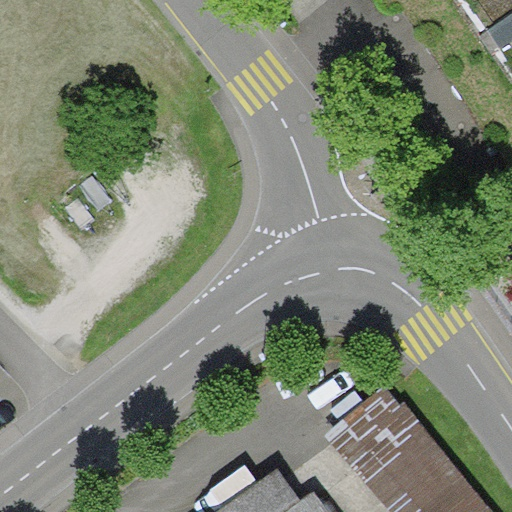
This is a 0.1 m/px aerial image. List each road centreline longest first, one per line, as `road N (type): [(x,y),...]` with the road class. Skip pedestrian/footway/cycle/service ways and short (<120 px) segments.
road 1 (tertiary): [(0,496),(241,310),(325,269)]
road 2 (residential): [(189,0),(264,81),(304,157),(325,269)]
road 3 (tertiary): [(511,429),(398,287),(352,269),(325,269)]
